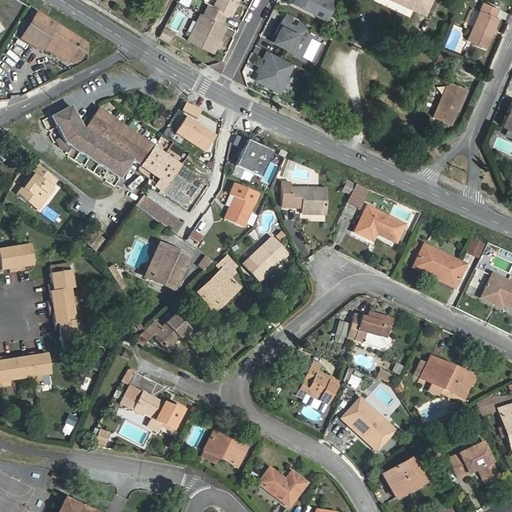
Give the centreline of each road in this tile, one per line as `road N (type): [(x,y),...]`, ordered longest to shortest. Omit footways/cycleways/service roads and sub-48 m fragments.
road 1 (residential): [(240,408),(234,390),(243,370),(347,285),(375,282),(511,349)]
road 2 (residential): [(0,442),(202,477),(214,488)]
road 3 (residential): [(370,511),(328,455),(240,408)]
road 4 (secondary): [(218,93),(360,161)]
road 5 (residential): [(0,120),(133,43)]
road 6 (residential): [(358,39),(360,161)]
